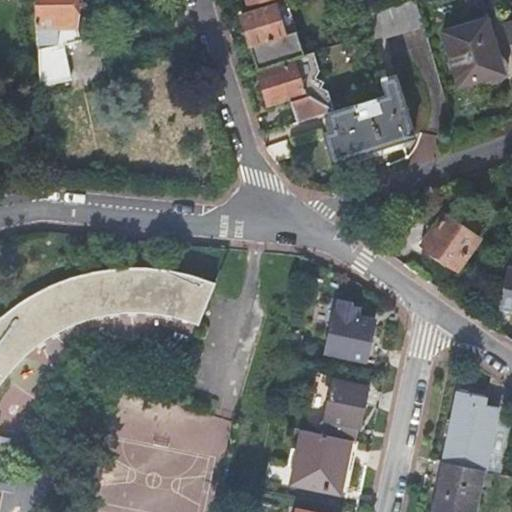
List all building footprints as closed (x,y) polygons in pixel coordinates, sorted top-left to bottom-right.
[(37,0),(40,90),(72,83),(64,47),(79,43),(76,29),(75,29),(74,0),(37,0)] [(371,41),(421,26),(413,1),(363,16),(371,41)] [(255,71),(290,60),(301,57),(293,33),(283,36),(273,6),(239,16),(255,71)] [(446,81),(489,68),(473,15),(452,22),(430,29),(446,81)] [(511,21),(502,25),(511,56),(511,21)] [(317,73),(311,54),(301,57),(290,60),(292,64),(257,75),(266,105),(287,98),(295,123),(326,114),(332,112),(326,92),(319,90),(322,84),(313,80),(317,73)] [(398,142),(383,96),(332,112),(326,114),(332,131),(322,134),(332,164),(370,152),(367,143),(385,137),(388,145),(398,142)] [(263,148),(274,163),(291,159),(285,141),(263,148)] [(477,240),(442,215),(419,246),(455,271),(477,240)] [(0,511),(0,374),(10,362),(20,351),(34,340),(39,337),(61,325),(72,320),(89,315),(98,313),(116,311),(137,311),(145,311),(170,316),(187,322),(194,325),(212,285),(206,282),(198,279),(178,273),(164,270),(143,267),(136,267),(109,267),(84,271),(75,274),(43,285),(32,290),(9,305),(0,311),(0,511)] [(511,276),(503,275),(493,317),(497,318),(508,321),(511,321),(511,276)] [(323,354),(372,365),(378,336),(371,335),(374,321),(356,317),(358,309),(350,307),(351,304),(338,301),(336,313),(332,313),(323,354)] [(358,428),(366,388),(332,381),(323,420),(314,433),(353,442),(356,428),(358,428)] [(443,463),(483,471),(496,409),(482,406),(483,397),(458,392),(443,463)] [(314,433),(302,431),(291,485),(338,495),(342,478),(349,480),(357,442),(353,442),(314,433)] [(474,511),(483,471),(443,463),(432,511),(474,511)]
